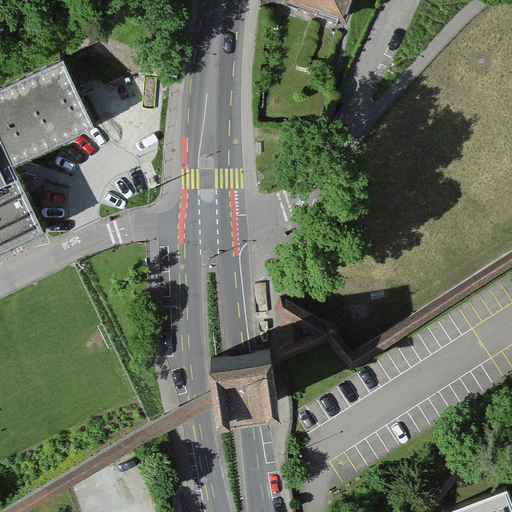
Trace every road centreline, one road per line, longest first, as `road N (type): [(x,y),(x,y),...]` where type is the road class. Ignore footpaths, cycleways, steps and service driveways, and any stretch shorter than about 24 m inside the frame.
road 1 (residential): [(399,0),(347,126),(292,211),(207,212)]
road 2 (secondary): [(251,511),(238,328),(227,267),(207,230)]
road 3 (secondary): [(207,230),(195,280),(193,380),(205,465),(222,511)]
road 4 (residential): [(0,283),(141,221),(207,212)]
road 5 (secondary): [(207,212),(210,64),(222,0)]
